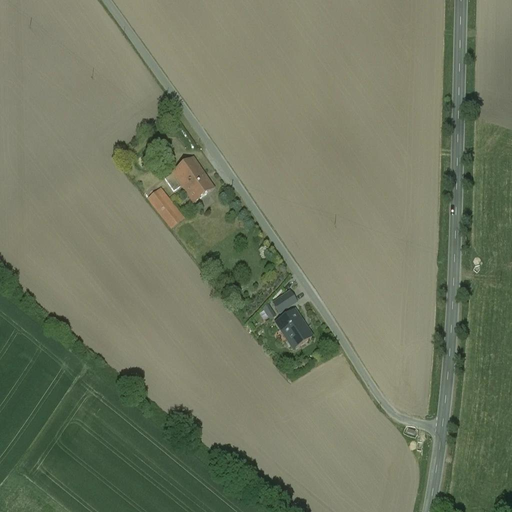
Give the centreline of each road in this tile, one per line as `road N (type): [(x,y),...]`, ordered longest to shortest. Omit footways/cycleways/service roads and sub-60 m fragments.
road 1 (unclassified): [(442,435),(397,419),(382,404),(104,0)]
road 2 (tertiary): [(460,0),(442,435)]
